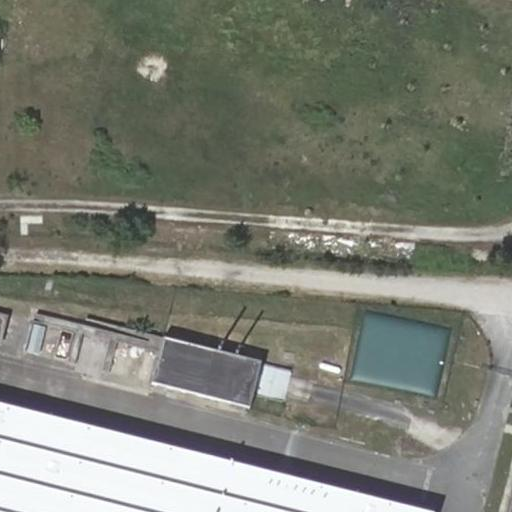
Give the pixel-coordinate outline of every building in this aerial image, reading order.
[(452,318),(435,315),(432,329),(431,333),(427,377),(446,379),(452,333),(451,332),(452,318)] [(40,354),(47,327),(35,324),(28,351),(40,354)] [(267,366),(170,342),(159,388),(256,412),(267,366)] [(284,400),(291,370),(269,365),(262,395),(284,400)] [(415,511),(0,407),(0,511),(415,511)]
